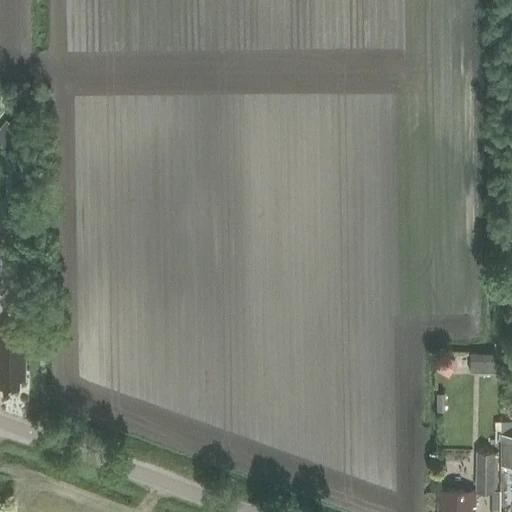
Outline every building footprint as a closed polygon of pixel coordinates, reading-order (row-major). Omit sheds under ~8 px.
[(22,133),(7,121),(0,129),(0,144),(7,151),(22,133)] [(18,379),(24,379),(23,331),(0,330),(0,387),(18,387),(18,379)] [(448,377),(457,362),(444,354),(435,369),(448,377)] [(470,373),(496,373),(496,359),(470,359),(470,373)] [(437,391),(437,410),(445,410),(445,391),(437,391)] [(511,433),(499,433),(498,465),(511,464),(511,433)] [(492,491),(494,451),(476,450),(475,490),(492,491)] [(475,490),(438,491),(437,511),(475,511),(475,490)]
